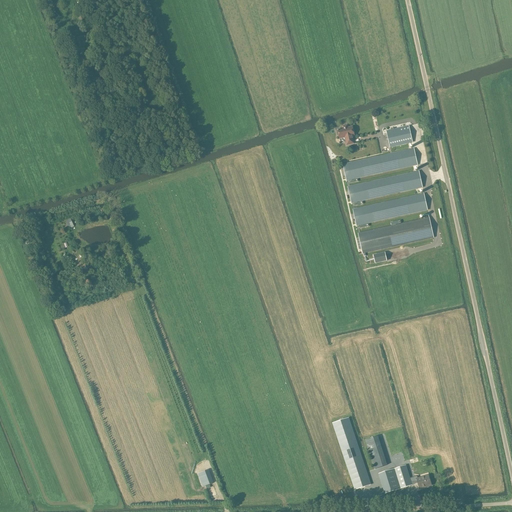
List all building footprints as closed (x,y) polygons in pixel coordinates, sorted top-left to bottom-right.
[(342,126),(343,129),(338,130),(340,139),(345,138),(347,145),(354,144),(352,136),(354,135),(352,127),(348,128),(347,125),(342,126)] [(409,126),(387,131),(390,147),(412,142),(409,126)] [(343,177),(345,176),(346,180),(349,180),(349,184),(358,182),(358,179),(352,181),(352,179),(417,165),(414,149),(343,164),(344,169),(341,170),(343,177)] [(348,199),(350,199),(351,203),(354,202),(354,206),(363,204),(363,202),(357,203),(357,202),(422,188),(419,171),(348,187),(349,192),(346,192),(348,199)] [(353,222),(355,221),(356,226),(360,225),(360,229),(369,227),(369,224),(363,225),(363,224),(427,210),(424,194),(353,210),(354,214),(351,215),(353,222)] [(359,238),(356,239),(359,250),(362,249),(363,254),(364,257),(366,256),(365,253),(434,238),(428,215),(424,216),(424,219),(358,233),(359,238)] [(387,261),(385,253),(374,255),(375,263),(387,261)] [(349,418),(332,423),(355,490),(371,484),(349,418)] [(378,436),(365,440),(374,469),(387,465),(378,436)] [(202,488),(212,484),(205,465),(199,467),(201,471),(202,473),(197,475),(202,488)] [(417,481),(418,483),(420,489),(425,488),(424,486),(431,484),(428,475),(418,478),(417,476),(410,478),(406,465),(378,474),(384,494),(413,485),(412,483),(416,482),(415,482),(417,481)]
